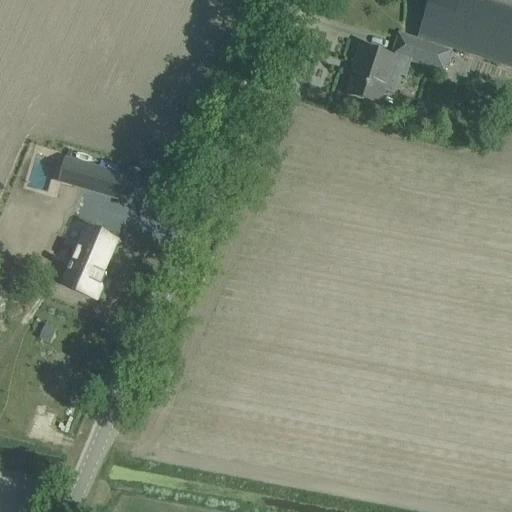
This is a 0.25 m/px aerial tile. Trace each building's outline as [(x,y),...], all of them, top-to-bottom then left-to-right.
[(511,0),(430,0),(419,37),(511,67),(511,0)] [(444,73),(451,53),(418,42),(411,63),(444,73)] [(379,107),(384,92),(394,95),(400,76),(390,73),(395,59),(360,48),(354,65),(357,66),(347,96),(379,107)] [(66,160),(60,180),(96,191),(99,183),(102,171),(66,160)] [(74,216),(81,200),(71,196),(65,212),(74,216)] [(74,263),(68,277),(100,290),(110,266),(107,265),(120,234),(91,222),(75,259),(74,259),(74,260),(72,259),(72,261),(71,260),(70,262),(74,263)]
